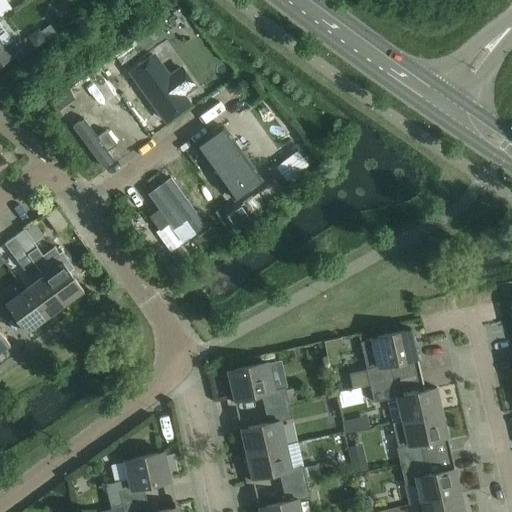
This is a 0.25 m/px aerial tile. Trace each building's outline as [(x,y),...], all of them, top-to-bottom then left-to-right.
[(180,10),(165,15),(170,29),(185,24),(180,10)] [(29,39),(35,48),(47,40),(44,36),(41,31),(36,30),(30,35),(29,39)] [(53,30),(44,36),(47,40),(56,34),(53,30)] [(149,30),(132,42),(139,52),(156,39),(149,30)] [(0,41),(0,66),(20,52),(12,41),(4,47),(0,41)] [(122,65),(139,52),(132,42),(114,55),(122,65)] [(154,56),(131,72),(166,121),(189,104),(183,96),(197,86),(181,65),(168,75),(154,56)] [(67,90),(50,102),(57,112),(74,99),(67,90)] [(106,130),(97,137),(84,118),(73,126),(102,167),(113,159),(106,149),(115,143),(106,130)] [(223,126),(196,146),(235,199),(262,180),(223,126)] [(282,148),(289,139),(278,130),(271,140),(282,148)] [(171,178),(149,195),(159,209),(149,217),(160,231),(170,224),(183,242),(205,226),(171,178)] [(267,204),(284,191),(277,181),(260,194),(267,204)] [(238,230),(252,221),(242,207),(229,216),(238,230)] [(44,236),(34,223),(24,229),(34,243),(44,236)] [(202,250),(220,237),(213,228),(196,240),(202,250)] [(83,291),(63,262),(62,262),(56,254),(48,261),(53,269),(43,276),(64,305),(83,291)] [(34,263),(28,255),(18,262),(24,271),(34,263)] [(36,279),(29,270),(7,287),(13,296),(36,279)] [(64,305),(43,276),(24,290),(45,319),(64,305)] [(24,290),(5,304),(26,333),(45,319),(24,290)] [(352,388),(370,384),(370,386),(394,380),(391,364),(418,358),(411,329),(371,338),(372,340),(360,342),(361,343),(362,343),(368,369),(349,373),(352,388)] [(0,331),(0,351),(10,344),(0,331)] [(340,337),(324,341),(327,353),(337,350),(341,344),(340,337)] [(265,408),(289,403),(285,388),(274,390),(268,362),(228,371),(234,400),(261,393),(265,408)] [(394,380),(370,386),(374,402),(397,397),(402,421),(442,412),(437,388),(398,396),(394,380)] [(289,403),(265,408),(268,423),(241,429),(247,454),(286,445),(281,421),(292,418),(289,403)] [(442,412),(402,421),(393,423),(398,447),(396,448),(400,464),(424,459),(421,443),(448,436),(442,412)] [(342,422),(345,433),(355,430),(353,419),(342,422)] [(286,445),(247,454),(252,478),(279,472),(283,487),(307,481),(303,466),(292,469),(286,445)] [(164,452),(124,461),(128,479),(105,484),(111,508),(123,506),(147,500),(144,486),(171,480),(164,452)] [(352,457),(355,471),(366,468),(364,459),(358,456),(352,457)] [(428,475),(424,459),(400,464),(404,481),(405,480),(406,484),(417,488),(421,502),(461,493),(455,469),(428,475)] [(307,481),(283,487),(286,502),(259,508),(259,511),(301,511),(299,499),(310,496),(307,481)] [(464,511),(461,493),(421,502),(423,511),(464,511)] [(156,511),(149,511),(147,500),(123,506),(124,511),(177,511),(177,508),(156,511)] [(367,500),(361,501),(363,511),(370,510),(367,500)]
